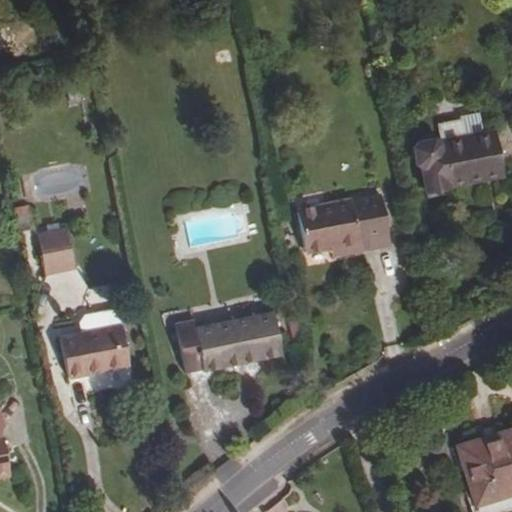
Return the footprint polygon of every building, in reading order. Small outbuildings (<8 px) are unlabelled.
[(439,127),(442,144),(480,137),(476,118),(461,120),(462,123),(439,127)] [(503,175),(495,134),(442,144),(439,145),(433,141),(416,144),(412,150),(415,167),(421,171),(426,195),(448,192),(447,187),(485,180),(485,178),(503,175)] [(331,248),(340,247),(342,255),(362,251),(362,250),(393,244),(384,199),(352,205),(352,200),(297,211),(305,253),(331,248)] [(30,206),(18,209),(20,222),(33,219),(30,206)] [(68,229),(37,236),(44,272),(75,265),(68,229)] [(340,247),(331,248),(332,257),(342,255),(340,247)] [(203,373),(281,356),(272,312),(267,313),(195,328),(193,321),(175,325),(185,374),(203,370),(203,373)] [(82,335),(121,326),(119,314),(83,321),(80,326),(82,335)] [(60,339),(68,378),(129,366),(121,326),(82,335),(60,339)] [(0,476),(10,475),(0,423),(0,476)] [(511,430),(457,446),(474,506),(511,494),(511,430)]
